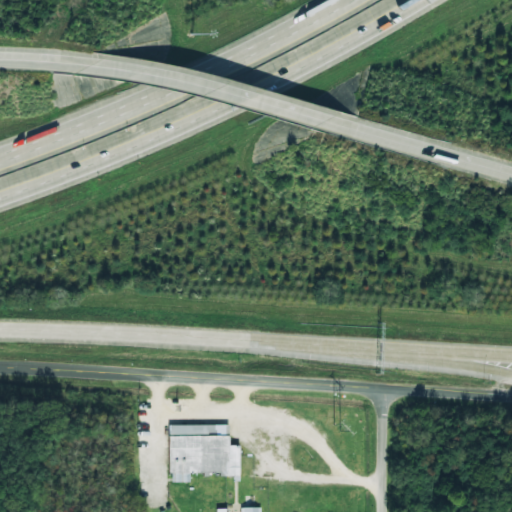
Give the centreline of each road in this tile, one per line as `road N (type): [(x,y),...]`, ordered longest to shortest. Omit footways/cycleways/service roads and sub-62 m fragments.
road 1 (motorway): [(0,337),(511,363)]
road 2 (motorway): [(0,193),(213,106),(424,0)]
road 3 (motorway): [(351,0),(259,53),(0,160)]
road 4 (tertiary): [(379,391),(0,369)]
road 5 (motorway): [(329,121),(89,65)]
road 6 (motorway): [(511,175),(329,121)]
road 7 (tertiary): [(379,391),(511,398)]
road 8 (residential): [(381,511),(379,391)]
